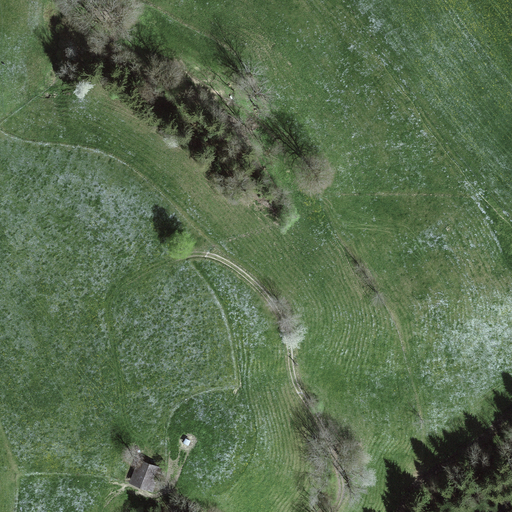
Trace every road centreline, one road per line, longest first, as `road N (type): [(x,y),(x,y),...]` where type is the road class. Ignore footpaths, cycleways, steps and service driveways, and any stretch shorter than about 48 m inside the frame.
road 1 (track): [(128,444),(108,303),(133,277),(204,253),(238,269),(275,307),(295,381),(339,467),(334,511)]
road 2 (track): [(400,511),(421,479),(511,410)]
